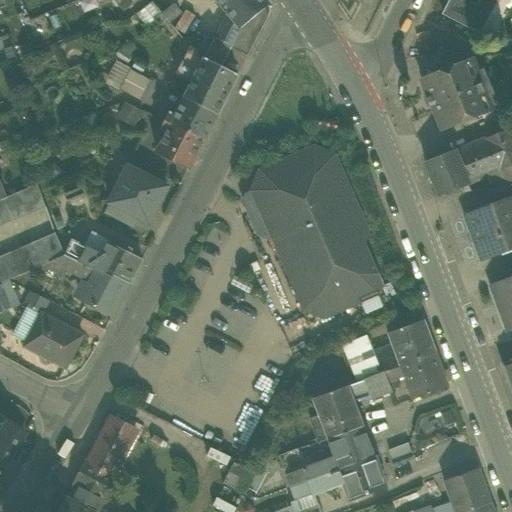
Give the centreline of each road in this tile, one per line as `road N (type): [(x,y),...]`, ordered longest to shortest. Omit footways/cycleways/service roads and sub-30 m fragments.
road 1 (residential): [(303,8),(76,419)]
road 2 (secondary): [(511,490),(387,151),(356,89)]
